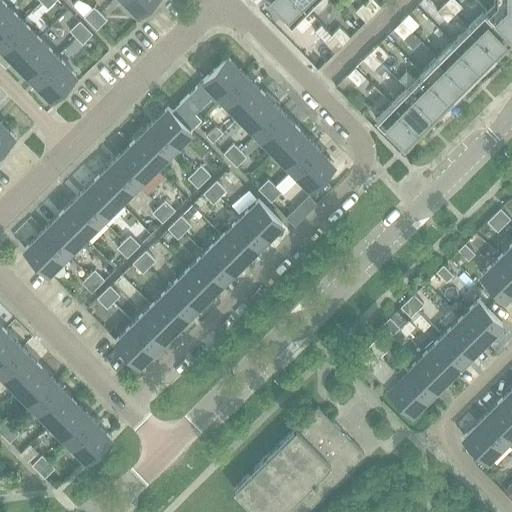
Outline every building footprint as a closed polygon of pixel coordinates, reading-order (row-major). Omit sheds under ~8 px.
[(148,0),(127,0),(138,10),(148,0)] [(267,0),(291,23),(307,8),(299,0),(267,0)] [(374,0),(365,0),(363,3),(373,13),(380,6),(374,0)] [(456,0),(447,0),(445,3),(455,13),(462,5),(456,0)] [(511,0),(478,0),(511,33),(511,0)] [(363,3),(355,10),(366,20),(373,13),(363,3)] [(445,3),(437,10),(447,20),(455,13),(445,3)] [(3,4),(0,6),(0,41),(21,21),(3,4)] [(93,6),(84,16),(90,22),(100,13),(93,6)] [(484,10),(468,26),(496,54),(496,55),(499,58),(505,52),(502,48),(511,39),(484,10)] [(100,13),(90,22),(96,29),(106,19),(100,13)] [(409,13),(401,20),(411,31),(419,23),(409,13)] [(79,20),(69,30),(76,36),(85,27),(79,20)] [(401,20),(394,28),(404,38),(411,31),(401,20)] [(21,21),(0,41),(0,43),(17,60),(38,39),(21,21)] [(322,23),(314,30),(325,41),(332,33),(322,23)] [(340,26),(332,33),(342,43),(350,36),(340,26)] [(468,26),(453,41),(481,70),(480,70),(484,74),(490,68),(487,63),(496,55),(496,54),(468,26)] [(85,27),(76,36),(82,43),(92,33),(85,27)] [(332,33),(325,41),(335,51),(342,43),(332,33)] [(38,39),(17,60),(34,77),(55,56),(38,39)] [(453,41),(437,56),(465,85),(469,89),(475,83),(472,78),(480,70),(481,70),(453,41)] [(378,43),(371,51),(381,61),(388,54),(378,43)] [(371,51),(363,58),(373,68),(381,61),(371,51)] [(55,56),(34,77),(52,96),(73,75),(55,56)] [(437,56),(422,72),(450,100),(453,104),(460,98),(457,94),(465,85),(437,56)] [(226,57),(171,111),(189,129),(200,118),(194,112),(210,97),(217,103),(222,97),(223,97),(244,76),(226,57)] [(365,76),(355,66),(347,74),(358,84),(365,76)] [(422,72),(407,87),(435,115),(434,116),(438,119),(444,113),(441,109),(450,100),(422,72)] [(222,97),(217,103),(223,110),(229,104),(240,115),(262,93),(244,76),(223,97),(222,97)] [(407,87),(391,102),(420,130),(419,131),(423,135),(429,129),(426,124),(434,116),(435,115),(407,87)] [(240,115),(257,132),(279,111),(262,93),(240,115)] [(411,139),(419,131),(420,130),(391,102),(376,118),(407,150),(414,144),(411,139)] [(168,108),(150,126),(172,148),(190,130),(189,130),(189,129),(171,111),(168,108)] [(257,132),(274,149),(296,128),(279,111),(257,132)] [(0,146),(11,135),(0,123),(0,146)] [(212,142),(222,132),(215,125),(205,135),(212,142)] [(150,126),(132,143),(154,165),(172,148),(150,126)] [(274,149),(292,167),(313,145),(296,128),(274,149)] [(137,183),(142,177),(154,165),(132,143),(115,160),(137,183)] [(233,143),(223,153),(229,159),(239,149),(233,143)] [(310,185),(318,177),(331,164),(313,145),(292,167),(310,185)] [(239,149),(229,159),(236,165),(246,156),(239,149)] [(115,160),(97,178),(119,200),(137,183),(115,160)] [(200,164),(187,177),(194,170),(204,180),(210,174),(200,164)] [(194,170),(187,177),(197,187),(204,180),(194,170)] [(97,178),(80,195),(101,217),(119,200),(97,178)] [(268,178),(258,188),(265,194),(275,185),(268,178)] [(216,180),(209,186),(219,195),(225,189),(216,180)] [(275,185),(265,194),(271,201),(281,191),(275,185)] [(209,186),(203,192),(213,202),(219,195),(209,186)] [(156,207),(166,197),(157,189),(148,199),(156,207)] [(80,195),(62,212),(84,234),(101,217),(80,195)] [(165,199),(159,205),(168,215),(175,209),(165,199)] [(258,200),(240,218),(261,239),(280,221),(258,200)] [(192,204),(182,213),(188,219),(197,209),(192,204)] [(159,205),(152,212),(162,221),(168,215),(159,205)] [(297,205),(286,216),(294,224),(306,213),(297,205)] [(500,208),(493,214),(503,224),(510,217),(500,208)] [(62,212),(45,230),(66,252),(84,234),(62,212)] [(493,214),(487,221),(497,230),(503,224),(493,214)] [(180,215),(174,221),(184,231),(190,225),(180,215)] [(240,218),(222,235),(244,257),(261,239),(240,218)] [(174,221),(168,227),(177,237),(184,231),(174,221)] [(48,270),(66,252),(45,230),(26,248),(48,270)] [(130,234),(124,240),(133,250),(140,243),(130,234)] [(222,235),(205,252),(226,274),(244,257),(222,235)] [(124,240),(117,246),(127,256),(133,250),(124,240)] [(468,260),(474,253),(464,243),(458,249),(468,260)] [(511,243),(499,256),(511,268),(511,243)] [(145,250),(139,256),(149,266),(155,259),(145,250)] [(205,252),(187,269),(209,291),(226,274),(205,252)] [(139,256),(132,262),(142,272),(149,266),(139,256)] [(503,295),(511,286),(511,268),(499,256),(482,273),(503,295)] [(446,281),(452,274),(442,264),(436,271),(446,281)] [(95,269),(88,275),(98,285),(104,278),(95,269)] [(187,269),(170,287),(191,308),(209,291),(187,269)] [(88,275),(82,282),(92,291),(98,285),(88,275)] [(110,284),(104,291),(113,301),(120,294),(110,284)] [(170,287),(152,304),(174,326),(191,308),(170,287)] [(104,291),(97,297),(107,307),(113,301),(104,291)] [(413,293),(407,299),(417,310),(423,303),(413,293)] [(407,299),(400,306),(410,316),(417,310),(407,299)] [(478,300),(460,318),(481,340),(499,322),(478,300)] [(152,304),(135,321),(156,343),(174,326),(152,304)] [(400,327),(389,316),(382,323),(393,334),(400,327)] [(460,318),(443,335),(464,357),(481,340),(460,318)] [(138,361),(156,343),(135,321),(116,339),(138,361)] [(0,333),(0,368),(21,348),(4,330),(0,333)] [(443,335),(425,352),(446,374),(464,357),(443,335)] [(410,409),(429,391),(408,370),(407,370),(402,364),(395,371),(379,354),(385,348),(375,338),(357,355),(410,409)] [(0,368),(0,369),(17,387),(38,365),(21,348),(0,368)] [(425,352),(408,370),(429,391),(446,374),(425,352)] [(17,387),(34,404),(56,383),(38,365),(17,387)] [(34,404),(51,422),(73,400),(56,383),(34,404)] [(511,388),(500,400),(511,411),(511,388)] [(51,422),(69,439),(90,418),(73,400),(51,422)] [(511,411),(500,400),(483,417),(504,439),(511,430),(511,411)] [(303,511),(363,453),(317,406),(295,428),(294,427),(232,488),(256,511),(303,511)] [(486,457),(504,439),(483,417),(464,435),(486,457)] [(108,436),(90,418),(69,439),(87,458),(108,436)] [(7,419),(0,426),(0,431),(4,435),(13,426),(7,419)] [(13,426),(4,435),(10,441),(19,432),(13,426)] [(41,455),(32,464),(38,470),(48,461),(41,455)] [(48,461),(38,470),(45,477),(54,467),(48,461)]
